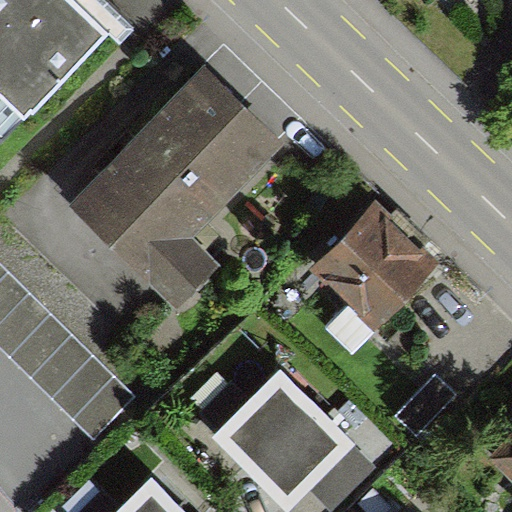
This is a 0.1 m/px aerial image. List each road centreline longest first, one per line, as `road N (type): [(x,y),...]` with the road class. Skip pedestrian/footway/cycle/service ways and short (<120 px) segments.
road 1 (primary): [(511,229),(268,0)]
road 2 (unknown): [(511,33),(430,152)]
